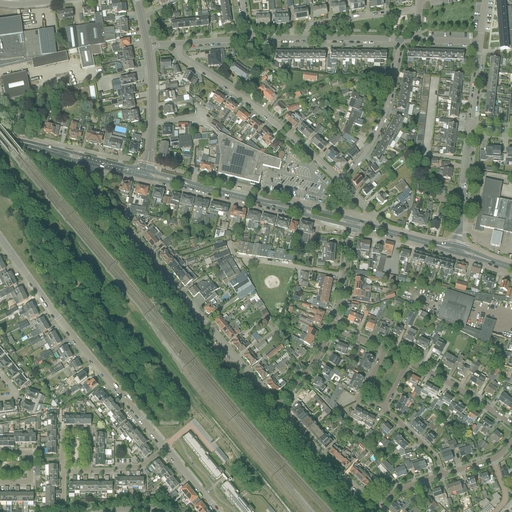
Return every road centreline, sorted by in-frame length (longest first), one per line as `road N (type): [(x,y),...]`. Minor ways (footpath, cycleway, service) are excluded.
road 1 (residential): [(91,162),(93,185),(278,406)]
road 2 (residential): [(164,447),(0,238)]
road 3 (residential): [(336,179),(250,103),(179,56),(174,44)]
road 4 (residential): [(336,179),(381,126),(399,39)]
road 5 (residential): [(278,406),(377,508)]
road 6 (tertiary): [(144,174),(147,46)]
road 7 (residential): [(455,247),(469,126)]
road 8 (residential): [(511,425),(408,361)]
road 9 (residential): [(305,39),(319,24),(418,9)]
